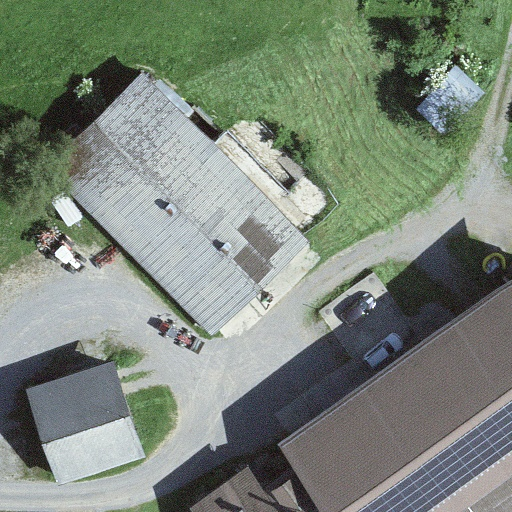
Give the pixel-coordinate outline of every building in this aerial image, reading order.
[(416,105),(436,124),(470,87),(450,68),(416,105)] [(205,326),(296,237),(205,144),(136,73),(45,162),(205,326)] [(511,511),(511,280),(458,320),(456,317),(286,441),(297,456),(338,511),(511,511)] [(52,466),(132,439),(106,362),(26,390),(52,466)] [(338,511),(297,456),(257,486),(241,464),(190,500),(198,511),(338,511)]
